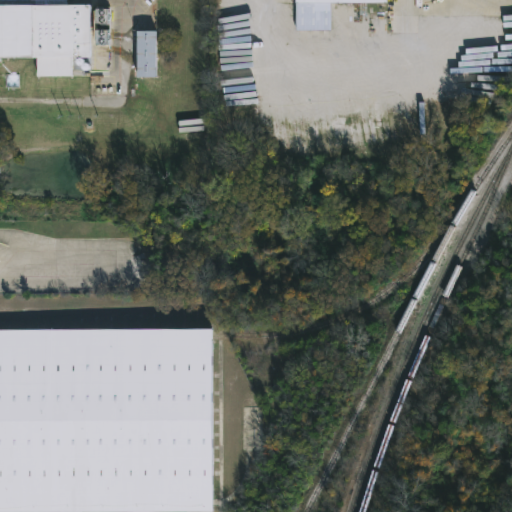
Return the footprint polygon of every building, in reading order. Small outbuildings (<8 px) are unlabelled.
[(0,0),(83,0),(84,3),(92,3),(93,26),(97,26),(97,7),(111,7),(111,43),(97,43),(97,33),(93,33),(93,57),(74,57),(74,75),(39,75),(39,57),(0,57),(0,0)] [(390,0),(390,1),(315,3),(315,12),(296,11),(295,0),(390,0)] [(139,76),(139,30),(158,30),(158,76),(139,76)] [(0,248),(8,249),(8,259),(0,258),(0,248)] [(141,277),(116,277),(116,251),(141,252),(141,277)] [(0,511),(0,330),(215,330),(215,349),(215,511),(0,511)]
